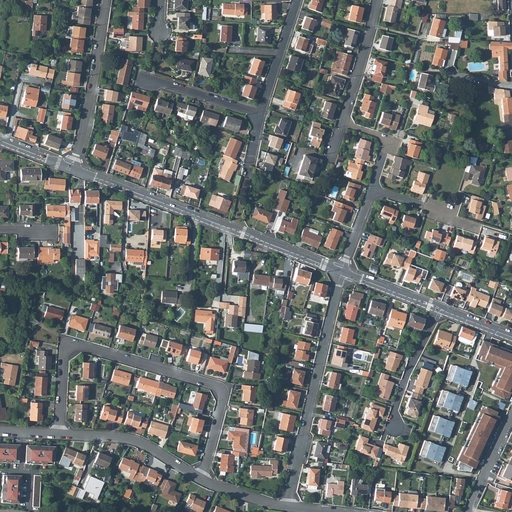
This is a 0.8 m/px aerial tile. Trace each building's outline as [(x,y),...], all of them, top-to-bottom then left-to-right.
[(74,6),(78,7),(90,8),(91,9),(92,5),(91,5),(91,0),(78,0),(78,3),(75,2),(74,6)] [(133,7),(133,12),(143,12),(143,7),(148,8),(148,0),(137,0),(137,7),(133,7)] [(174,0),(174,9),(186,9),(187,0),(190,0),(174,0)] [(310,0),(308,9),(319,12),(322,0),(310,0)] [(398,4),(397,8),(400,8),(401,0),(391,0),(391,2),(398,4)] [(387,9),(384,21),(394,23),(397,8),(398,4),(391,2),(390,6),(389,6),(388,9),(387,9)] [(222,4),(222,14),(243,15),(243,14),(243,7),(243,4),(235,4),(235,5),(231,5),(231,4),(222,4)] [(276,5),(264,5),(264,13),(264,20),(276,20),(276,5)] [(352,5),(348,20),(359,23),(363,8),(352,5)] [(89,17),(90,8),(78,7),(77,11),(72,12),(71,18),(76,19),(78,19),(90,21),(90,17),(89,17)] [(132,16),(132,29),(142,30),(142,24),(141,24),(141,20),(143,20),(143,12),(133,12),(128,12),(128,16),(132,16)] [(178,17),(177,29),(188,29),(188,18),(189,13),(176,12),(176,17),(178,17)] [(46,21),(46,16),(34,15),(32,36),(36,36),(36,30),(42,31),(45,31),(46,25),(45,25),(45,21),(46,21)] [(311,32),(315,20),(305,16),(301,28),(311,32)] [(321,24),(330,28),(331,21),(323,18),(321,24)] [(444,21),(434,18),(429,35),(440,38),(444,21)] [(497,42),(507,42),(506,23),(496,24),(496,30),(492,31),(492,36),(496,35),(497,42)] [(231,26),(221,25),(221,26),(220,29),(220,41),(229,42),(229,35),(230,35),(231,26)] [(65,38),(71,38),(83,40),(84,41),(85,37),(84,36),(85,28),(78,27),(73,26),(72,26),(72,27),(68,27),(67,33),(66,34),(65,38)] [(269,44),(270,28),(258,28),(257,44),(269,44)] [(347,33),(344,45),(346,46),(351,47),(354,48),(358,32),(347,29),(346,33),(347,33)] [(459,43),(459,39),(461,30),(455,29),(455,37),(449,37),(449,42),(451,42),(454,43),(459,43)] [(382,35),(378,48),(388,51),(392,38),(382,35)] [(298,36),(294,49),(310,54),(313,45),(307,43),(308,39),(298,36)] [(126,41),(125,50),(141,51),(142,37),(129,37),(129,41),(126,41)] [(177,37),(177,41),(176,41),(175,51),(185,52),(186,38),(177,37)] [(82,49),(83,40),(71,38),(69,51),(82,53),(83,49),(82,49)] [(492,50),(492,56),(498,56),(499,70),(505,70),(507,70),(505,50),(511,49),(510,43),(507,42),(497,42),(492,41),(489,41),(490,50),(492,50)] [(437,47),(433,64),(440,66),(442,59),(444,60),(446,50),(437,47)] [(333,68),(332,72),(346,76),(349,64),(348,63),(350,55),(341,52),(339,58),(334,57),(331,67),(333,68)] [(290,55),(286,68),(298,72),(302,59),(290,55)] [(208,76),(211,59),(202,57),(198,74),(208,76)] [(122,58),(116,83),(126,86),(132,61),(122,58)] [(178,58),(176,68),(191,71),(193,61),(178,58)] [(253,59),(249,73),(259,76),(263,62),(253,59)] [(382,77),(386,62),(374,59),(373,64),(376,65),(373,74),(382,77)] [(80,70),(81,61),(69,60),(67,72),(79,74),(80,74),(81,70),(80,70)] [(47,67),(31,64),(28,74),(36,75),(36,76),(45,78),(45,77),(52,78),(54,70),(47,68),(47,67)] [(78,82),(79,74),(67,72),(65,81),(62,80),(61,84),(78,86),(79,82),(78,82)] [(431,75),(421,73),(417,88),(432,92),(434,85),(429,84),(431,75)] [(380,83),(382,77),(373,74),(371,81),(380,83)] [(241,96),(252,99),(256,87),(254,87),(257,79),(245,75),(242,83),(245,84),(241,96)] [(331,85),(328,94),(336,97),(339,88),(341,89),(344,80),(331,76),(328,85),(331,85)] [(492,86),(487,86),(488,93),(493,93),(494,100),(501,99),(504,122),(511,121),(511,118),(509,90),(494,88),(492,88),(492,86)] [(26,87),(23,104),(35,107),(39,89),(26,87)] [(121,93),(105,89),(104,95),(105,96),(104,100),(120,103),(121,93)] [(299,93),(289,90),(286,100),(284,100),(282,106),(294,110),(296,104),(299,93)] [(131,92),(128,102),(126,109),(131,110),(133,104),(138,105),(137,109),(145,111),(149,97),(131,92)] [(362,102),(360,110),(366,112),(364,117),(371,119),(373,114),(372,114),(376,103),(372,102),(374,96),(365,93),(363,99),(364,99),(363,102),(362,102)] [(64,94),(62,108),(73,109),(75,96),(64,94)] [(157,99),(153,110),(169,115),(172,104),(157,99)] [(335,105),(325,101),(320,116),(330,120),(335,105)] [(178,111),(177,115),(180,116),(184,118),(184,119),(184,120),(186,120),(187,120),(188,119),(192,120),(193,116),(196,108),(180,103),(178,111)] [(103,118),(103,123),(109,123),(109,119),(112,120),(114,105),(103,104),(102,109),(103,109),(103,114),(102,114),(101,113),(100,118),(103,118)] [(419,104),(414,119),(419,121),(420,121),(421,121),(420,123),(430,126),(433,115),(426,113),(428,107),(419,104)] [(39,108),(36,121),(43,122),(46,109),(39,108)] [(211,114),(211,113),(203,110),(200,121),(204,122),(210,124),(215,126),(219,115),(214,114),(214,115),(211,114)] [(395,114),(395,116),(391,115),(382,112),(379,123),(384,124),(387,125),(387,127),(395,130),(400,115),(395,114)] [(62,115),(60,129),(70,131),(70,125),(69,125),(70,122),(71,122),(72,117),(62,115)] [(226,116),(223,126),(237,131),(240,121),(226,116)] [(275,126),(273,132),(277,133),(284,136),(285,136),(290,122),(281,118),(278,127),(275,126)] [(319,128),(321,124),(313,121),(311,127),(319,129),(319,128)] [(120,128),(119,131),(117,136),(115,144),(115,146),(119,147),(121,139),(122,135),(123,131),(125,131),(126,131),(128,127),(121,124),(120,128)] [(18,127),(14,136),(29,141),(29,140),(34,142),(36,137),(31,135),(32,132),(33,128),(27,126),(26,130),(18,127)] [(110,134),(117,136),(119,131),(120,128),(116,127),(115,131),(112,130),(110,134)] [(305,145),(310,146),(311,145),(318,147),(321,139),(320,138),(321,134),(322,134),(324,130),(319,128),(319,129),(311,127),(307,139),(306,139),(305,144),(305,145)] [(136,143),(139,132),(134,129),(133,133),(126,131),(125,131),(123,131),(122,135),(121,139),(136,143)] [(143,145),(147,135),(139,132),(136,143),(143,145)] [(47,134),(44,144),(57,149),(61,139),(47,134)] [(117,136),(110,134),(108,141),(115,144),(117,136)] [(234,159),(241,142),(231,138),(224,155),(234,159)] [(360,139),(354,157),(356,158),(364,160),(368,162),(370,156),(368,155),(369,152),(368,150),(371,142),(360,139)] [(420,147),(421,143),(409,139),(407,147),(408,148),(406,155),(416,158),(419,147),(420,147)] [(511,139),(503,141),(505,153),(511,151),(511,139)] [(155,150),(143,145),(136,143),(135,146),(147,151),(146,154),(153,156),(155,150)] [(95,144),(92,154),(104,159),(108,149),(95,144)] [(176,147),(173,154),(180,157),(182,149),(176,147)] [(188,159),(190,153),(186,151),(182,149),(180,157),(188,159)] [(274,163),(281,165),(284,158),(267,152),(263,165),(266,166),(265,170),(271,172),(274,163)] [(237,161),(234,159),(224,155),(222,159),(225,160),(222,166),(219,173),(230,178),(233,170),(234,171),(237,165),(236,164),(237,161)] [(304,176),(303,178),(311,181),(318,159),(304,155),(298,174),(304,176)] [(390,174),(395,175),(402,177),(406,164),(407,165),(409,160),(397,156),(394,155),(393,160),(394,161),(393,163),(394,164),(390,174)] [(130,165),(131,161),(117,156),(116,160),(115,160),(112,169),(127,174),(130,165)] [(477,157),(469,156),(465,171),(474,174),(471,183),(479,186),(485,168),(475,165),(477,157)] [(364,160),(356,158),(354,163),(352,163),(349,162),(346,171),(344,176),(360,181),(362,172),(361,171),(359,171),(361,165),(362,165),(364,160)] [(142,168),(139,167),(140,163),(132,160),(131,161),(130,165),(127,174),(138,179),(142,168)] [(13,161),(0,161),(0,180),(5,180),(4,171),(13,171),(13,161)] [(154,168),(149,184),(158,187),(161,178),(162,173),(163,171),(154,168)] [(41,180),(40,169),(20,169),(21,180),(41,180)] [(429,175),(419,172),(416,181),(414,181),(410,191),(421,194),(425,183),(426,183),(429,175)] [(170,180),(171,175),(164,173),(162,173),(161,178),(158,187),(167,190),(170,180)] [(230,178),(219,173),(218,177),(228,181),(230,178)] [(49,178),(48,180),(45,180),(44,189),(64,191),(65,179),(49,178)] [(357,189),(359,190),(360,185),(348,182),(342,198),(353,202),(357,189)] [(185,185),(183,184),(180,194),(196,199),(199,190),(188,186),(188,185),(185,184),(185,185)] [(80,204),(79,190),(69,190),(69,205),(69,206),(78,206),(80,204)] [(97,191),(84,191),(84,203),(97,203),(97,191)] [(477,214),(476,218),(481,220),(485,206),(481,205),(483,199),(472,195),(470,199),(471,199),(469,206),(470,206),(468,211),(477,214)] [(226,211),(230,201),(217,196),(213,206),(226,211)] [(273,208),(279,210),(283,198),(278,196),(277,196),(273,208)] [(279,210),(285,213),(289,201),(287,200),(283,198),(279,210)] [(121,210),(122,202),(105,201),(104,223),(112,224),(113,209),(121,210)] [(343,224),(347,213),(345,213),(346,211),(347,212),(350,213),(352,207),(334,201),(331,211),(335,212),(332,220),(343,224)] [(34,215),(34,205),(19,205),(19,215),(28,215),(34,215)] [(69,206),(69,205),(46,205),(46,216),(55,216),(55,217),(65,217),(65,214),(69,214),(69,208),(69,206)] [(388,223),(392,224),(397,211),(389,208),(389,207),(383,205),(380,214),(390,218),(388,223)] [(255,207),(252,217),(268,223),(271,213),(255,207)] [(128,210),(127,220),(145,221),(145,211),(139,211),(139,210),(128,210)] [(403,215),(400,224),(412,228),(412,227),(416,228),(419,219),(415,218),(414,218),(403,215)] [(283,232),(284,230),(284,229),(285,230),(285,231),(293,234),(298,220),(292,218),(290,223),(281,219),(277,230),(283,232)] [(175,228),(174,241),(179,241),(179,243),(190,244),(190,239),(185,239),(186,227),(182,226),(182,227),(182,229),(175,228)] [(299,240),(318,247),(321,237),(317,235),(318,232),(304,226),(299,240)] [(331,228),(324,246),(334,250),(340,235),(341,236),(343,232),(331,228)] [(152,230),(151,240),(165,241),(166,231),(162,230),(162,229),(158,229),(158,230),(152,230)] [(426,231),(424,238),(434,240),(433,242),(438,243),(438,242),(444,243),(448,233),(441,231),(441,232),(440,234),(438,233),(439,231),(432,229),(431,232),(426,231)] [(385,240),(370,234),(367,241),(366,241),(363,249),(364,249),(362,255),(370,258),(376,245),(382,247),(385,240)] [(467,237),(466,239),(462,237),(457,235),(453,247),(460,249),(461,248),(469,250),(468,252),(473,254),(476,242),(472,241),(473,239),(467,237)] [(495,254),(499,242),(491,239),(492,237),(485,235),(481,248),(489,250),(489,252),(495,254)] [(84,240),(84,259),(90,259),(90,256),(99,256),(99,247),(99,243),(99,241),(95,241),(95,242),(94,242),(94,240),(84,240)] [(33,258),(33,247),(18,247),(18,260),(26,260),(26,258),(33,258)] [(48,247),(42,247),(38,247),(37,264),(43,264),(43,262),(48,262),(48,261),(53,261),(53,259),(59,259),(59,249),(48,249),(48,247)] [(218,260),(219,249),(201,248),(200,259),(218,260)] [(140,269),(145,269),(146,251),(143,251),(143,250),(126,249),(125,261),(134,261),(137,261),(137,264),(141,265),(140,269)] [(414,272),(416,267),(409,264),(411,258),(414,257),(416,252),(410,249),(407,257),(403,268),(406,270),(403,279),(407,280),(408,279),(411,280),(418,283),(420,278),(424,279),(427,271),(422,269),(420,274),(414,272)] [(434,256),(433,258),(443,262),(446,252),(436,249),(434,256)] [(403,268),(407,257),(403,255),(402,257),(390,253),(387,254),(384,262),(390,265),(390,263),(393,265),(403,268)] [(75,259),(75,274),(84,274),(84,259),(75,259)] [(233,261),(232,271),(237,272),(236,275),(238,275),(238,278),(248,279),(249,267),(244,266),(245,262),(233,261)] [(372,263),(369,271),(376,273),(379,265),(372,263)] [(297,268),(293,280),(306,284),(307,284),(308,279),(310,273),(305,272),(305,271),(297,268)] [(105,289),(105,292),(113,293),(113,290),(117,290),(118,279),(114,279),(114,274),(106,273),(106,276),(102,276),(101,289),(105,289)] [(252,284),(268,286),(269,276),(254,274),(252,284)] [(282,278),(269,276),(268,286),(268,288),(276,289),(276,294),(283,295),(284,290),(286,279),(282,278)] [(431,279),(428,288),(439,292),(439,291),(444,293),(447,285),(442,284),(443,283),(431,279)] [(327,285),(316,282),(313,295),(324,297),(327,285)] [(461,300),(466,301),(466,300),(469,293),(464,291),(465,291),(460,289),(454,287),(453,286),(450,296),(461,300)] [(469,293),(466,300),(470,302),(469,306),(474,307),(476,304),(476,303),(478,304),(478,305),(484,307),(489,296),(475,291),(476,289),(471,287),(469,293)] [(176,292),(162,291),(161,302),(180,304),(181,295),(176,294),(176,292)] [(350,294),(347,304),(358,306),(360,297),(362,298),(363,294),(353,291),(352,295),(350,294)] [(224,326),(236,327),(237,315),(244,316),(245,308),(246,296),(239,296),(238,305),(229,304),(228,310),(228,314),(225,317),(224,326)] [(381,316),(384,304),(371,300),(368,312),(381,316)] [(490,302),(487,312),(494,314),(494,315),(501,318),(501,317),(509,320),(511,311),(511,304),(510,303),(508,309),(490,302)] [(358,306),(347,304),(346,308),(347,308),(344,318),(354,321),(357,308),(359,309),(360,307),(358,306)] [(61,321),(64,311),(47,306),(44,316),(61,321)] [(396,310),(391,309),(386,325),(392,327),(392,326),(393,324),(402,327),(406,314),(399,312),(399,313),(396,312),(396,311),(396,310)] [(421,329),(424,319),(410,314),(407,324),(421,329)] [(84,331),(87,319),(72,315),(69,325),(78,328),(78,327),(80,327),(79,329),(84,331)] [(315,319),(306,317),(305,316),(304,320),(306,321),(305,327),(304,334),(315,336),(318,323),(315,323),(316,319),(315,319)] [(111,328),(94,323),(94,324),(92,332),(92,333),(108,338),(111,328)] [(262,325),(244,323),(243,330),(261,332),(262,325)] [(132,341),(135,329),(120,325),(116,336),(132,341)] [(459,336),(458,340),(473,346),(474,342),(476,334),(473,333),(474,331),(462,326),(458,336),(459,336)] [(351,338),(354,330),(342,327),(339,342),(354,345),(355,339),(351,338)] [(451,335),(451,334),(438,330),(433,344),(442,348),(443,345),(452,348),(456,337),(451,335)] [(157,337),(146,334),(145,337),(141,336),(139,343),(154,347),(157,337)] [(166,349),(165,351),(178,355),(181,345),(168,341),(162,339),(160,348),(166,349)] [(38,347),(39,342),(30,340),(28,349),(32,350),(33,346),(37,347),(38,347)] [(489,343),(482,340),(477,354),(481,356),(480,360),(482,361),(489,343)] [(307,354),(310,343),(300,341),(298,349),(296,349),(294,357),(306,360),(308,355),(307,354)] [(497,345),(489,343),(482,361),(486,362),(487,360),(494,363),(493,365),(500,368),(497,374),(499,376),(496,382),(494,381),(492,385),(495,387),(493,391),(492,393),(503,398),(504,396),(506,392),(509,393),(511,389),(509,388),(511,383),(511,352),(510,352),(507,351),(508,350),(499,346),(498,349),(496,348),(497,345)] [(343,362),(345,351),(335,348),(334,354),(335,354),(333,364),(345,367),(346,363),(344,363),(343,362)] [(204,353),(189,349),(186,361),(200,365),(204,353)] [(39,356),(38,369),(50,370),(51,356),(47,356),(47,351),(36,350),(36,355),(39,356)] [(394,372),(396,367),(397,364),(398,365),(400,360),(401,360),(402,355),(390,351),(384,368),(394,372)] [(233,354),(229,352),(227,359),(220,356),(219,359),(227,362),(231,363),(233,354)] [(227,362),(219,359),(211,357),(207,367),(224,372),(227,362)] [(244,371),(243,377),(259,379),(260,373),(257,373),(259,361),(248,359),(247,371),(244,371)] [(432,370),(433,364),(424,361),(422,367),(432,370)] [(82,378),(92,378),(93,363),(83,362),(82,378)] [(5,379),(4,384),(14,386),(18,366),(1,363),(0,368),(5,368),(6,369),(5,370),(4,370),(3,379),(5,379)] [(454,366),(451,365),(445,379),(459,384),(466,386),(471,372),(457,367),(457,366),(454,365),(454,366)] [(417,380),(416,380),(414,385),(416,385),(423,388),(424,388),(426,387),(432,371),(421,368),(417,380)] [(128,385),(131,374),(114,369),(111,380),(128,385)] [(293,369),(290,382),(301,384),(304,371),(293,369)] [(331,372),(327,386),(337,389),(338,383),(340,374),(331,372)] [(379,387),(376,396),(387,400),(393,382),(387,380),(388,375),(381,373),(378,384),(379,387)] [(390,375),(388,379),(399,383),(401,379),(390,375)] [(45,386),(46,387),(47,377),(36,376),(35,395),(40,395),(45,395),(45,386)] [(150,394),(155,395),(158,383),(139,377),(136,387),(151,391),(150,394)] [(173,397),(176,388),(162,384),(163,382),(159,381),(158,383),(155,395),(160,396),(161,394),(173,397)] [(244,389),(242,401),(254,402),(256,386),(242,384),(241,389),(244,389)] [(466,386),(459,384),(455,395),(462,397),(462,395),(458,393),(460,386),(465,388),(466,386)] [(87,386),(77,385),(76,400),(86,400),(87,386)] [(413,392),(421,395),(423,388),(416,385),(413,392)] [(283,400),(282,405),(295,408),(299,392),(289,390),(287,401),(283,400)] [(445,391),(442,390),(437,405),(457,412),(462,397),(455,395),(448,392),(445,391)] [(204,400),(205,394),(196,392),(194,399),(192,398),(190,406),(185,405),(185,404),(178,403),(178,405),(177,407),(180,408),(195,412),(196,409),(201,410),(204,400)] [(418,412),(416,411),(422,395),(421,395),(413,392),(412,392),(410,398),(409,398),(407,405),(408,408),(406,413),(407,414),(415,417),(417,416),(418,412)] [(326,395),(322,409),(332,412),(336,397),(326,395)] [(41,414),(41,402),(31,402),(30,420),(42,421),(42,414),(41,414)] [(86,410),(87,410),(87,404),(76,404),(75,409),(75,410),(74,421),(85,422),(86,410)] [(382,416),(384,408),(371,404),(369,409),(366,419),(365,419),(363,424),(373,428),(376,418),(375,418),(376,415),(377,415),(382,416)] [(108,419),(120,423),(124,411),(120,409),(120,411),(109,408),(109,407),(104,405),(100,418),(105,420),(106,419),(106,418),(109,418),(108,419)] [(495,415),(496,412),(485,407),(484,409),(482,414),(479,412),(477,416),(479,417),(477,423),(474,422),(469,434),(471,436),(468,440),(465,447),(463,446),(457,460),(459,461),(456,466),(458,467),(457,469),(470,471),(472,467),(474,468),(480,455),(478,453),(481,447),(483,448),(486,444),(483,443),(484,440),(487,441),(492,430),(490,429),(492,424),(494,425),(497,420),(493,419),(495,415)] [(240,424),(251,426),(253,410),(239,408),(238,416),(241,417),(240,424)] [(457,412),(450,409),(447,420),(453,422),(454,420),(449,419),(451,412),(456,413),(457,412)] [(134,413),(128,411),(124,424),(130,426),(130,424),(137,426),(137,428),(141,429),(141,427),(144,417),(133,414),(134,413)] [(295,416),(282,413),(281,421),(279,429),(292,432),(295,416)] [(436,416),(433,415),(428,430),(442,435),(448,437),(453,422),(447,420),(439,417),(436,416)] [(203,420),(189,416),(187,424),(190,425),(189,430),(199,433),(200,433),(203,420)] [(333,421),(321,418),(319,424),(320,424),(319,428),(320,428),(319,434),(329,436),(330,430),(328,430),(330,425),(332,426),(333,421)] [(166,431),(168,426),(151,421),(149,426),(148,431),(160,435),(160,437),(164,439),(166,431)] [(239,448),(243,448),(245,433),(248,433),(248,429),(234,427),(234,431),(228,430),(227,439),(233,440),(234,440),(234,441),(233,441),(232,447),(233,447),(233,451),(238,452),(239,452),(239,448)] [(199,433),(189,430),(188,436),(197,439),(199,433)] [(244,453),(246,453),(248,433),(245,433),(243,448),(239,448),(239,452),(244,453)] [(379,447),(366,443),(368,438),(360,435),(355,449),(360,451),(365,453),(365,454),(375,457),(379,447)] [(448,437),(442,435),(438,445),(444,448),(445,446),(440,444),(443,437),(447,439),(448,437)] [(284,452),(287,438),(276,436),(273,450),(284,452)] [(317,457),(316,461),(318,462),(326,462),(326,459),(324,458),(325,452),(328,453),(331,441),(327,440),(327,443),(317,441),(314,456),(317,457)] [(196,445),(179,441),(177,451),(194,455),(196,445)] [(427,442),(424,441),(419,455),(439,462),(444,448),(438,445),(431,443),(431,442),(428,441),(427,442)] [(396,448),(388,445),(385,452),(385,454),(396,458),(396,460),(402,462),(403,460),(403,461),(408,446),(399,443),(397,448),(397,450),(395,449),(396,448)] [(0,461),(18,463),(19,445),(3,444),(3,446),(0,446),(0,461)] [(54,465),(55,447),(45,446),(45,449),(42,448),(42,446),(26,445),(25,463),(54,465)] [(86,454),(81,452),(81,453),(72,450),(72,451),(65,448),(61,458),(80,467),(86,454)] [(231,451),(231,455),(221,453),(219,471),(232,472),(233,465),(232,465),(233,455),(238,455),(238,452),(233,451),(231,451)] [(111,458),(98,452),(94,462),(107,468),(111,458)] [(128,478),(132,480),(133,478),(138,466),(139,464),(122,457),(118,468),(122,470),(130,473),(128,477),(128,478)] [(271,466),(251,465),(250,475),(251,475),(251,478),(259,478),(259,475),(271,476),(271,473),(276,473),(277,460),(270,460),(269,464),(272,464),(271,466)] [(511,465),(508,464),(502,476),(511,481),(510,483),(511,483),(511,465)] [(141,478),(146,467),(142,465),(136,480),(139,481),(141,478)] [(138,466),(133,478),(136,480),(141,467),(138,466)] [(161,475),(156,473),(156,471),(146,467),(141,478),(144,480),(145,478),(153,482),(152,483),(157,485),(161,475)] [(317,485),(319,469),(309,468),(307,484),(308,484),(307,489),(316,490),(317,485)] [(21,476),(3,475),(2,502),(20,503),(20,494),(18,494),(18,491),(20,491),(21,476)] [(40,475),(34,475),(32,507),(39,507),(40,481),(40,475)] [(92,498),(96,500),(104,482),(89,476),(83,490),(80,488),(76,497),(81,499),(85,491),(93,494),(92,498)] [(367,485),(359,484),(359,482),(361,482),(362,482),(362,481),(362,480),(361,479),(360,479),(359,480),(356,480),(356,479),(352,478),(350,494),(356,495),(356,493),(366,494),(367,485)] [(448,501),(448,507),(453,508),(454,500),(459,500),(459,496),(460,496),(461,495),(462,489),(464,489),(465,479),(456,478),(454,495),(449,495),(448,501)] [(164,479),(157,494),(161,496),(167,480),(164,479)] [(175,483),(167,480),(161,496),(169,499),(177,502),(180,494),(172,490),(175,483)] [(332,495),(332,493),(342,495),(344,481),(337,481),(337,484),(327,483),(326,495),(332,495)] [(390,493),(390,492),(383,491),(384,489),(384,484),(376,483),(375,488),(374,502),(382,503),(382,501),(389,502),(389,501),(390,493)] [(498,493),(499,493),(495,506),(506,509),(510,496),(511,496),(511,492),(499,489),(498,493)] [(394,495),(393,505),(397,506),(398,504),(401,505),(402,506),(403,505),(406,505),(408,494),(399,493),(398,496),(394,495)] [(195,496),(190,494),(186,502),(191,504),(189,508),(197,511),(196,511),(201,511),(205,502),(202,500),(194,497),(195,496)] [(408,494),(406,505),(410,506),(411,507),(412,506),(415,506),(415,508),(420,508),(421,498),(416,498),(417,495),(416,495),(408,494)] [(421,498),(420,508),(425,509),(425,508),(428,508),(429,509),(430,508),(434,509),(435,497),(426,496),(426,499),(421,498)] [(435,497),(434,509),(437,509),(438,510),(440,509),(443,510),(442,511),(447,511),(448,507),(448,501),(444,501),(444,498),(435,497)]
